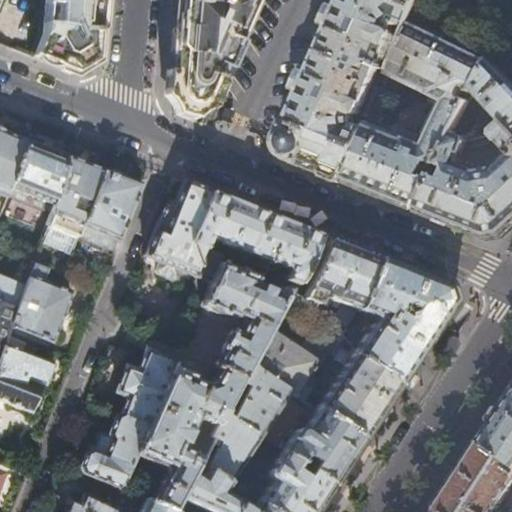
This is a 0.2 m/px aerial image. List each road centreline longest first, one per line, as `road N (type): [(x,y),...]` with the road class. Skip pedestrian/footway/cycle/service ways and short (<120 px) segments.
road 1 (residential): [(511,283),(221,166)]
road 2 (tertiary): [(372,511),(511,300)]
road 3 (residential): [(221,166),(293,0)]
road 4 (residential): [(122,123),(0,76)]
road 5 (residential): [(122,123),(135,0)]
